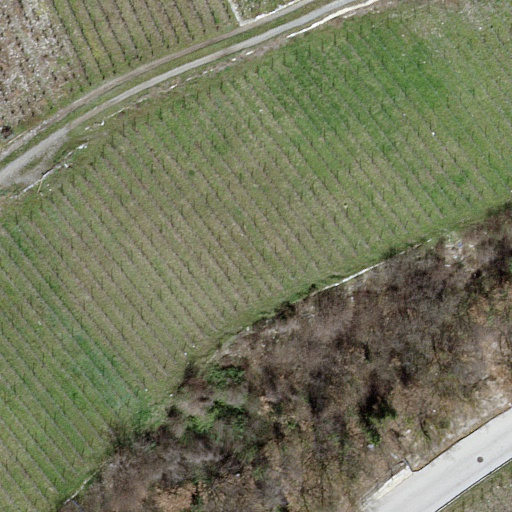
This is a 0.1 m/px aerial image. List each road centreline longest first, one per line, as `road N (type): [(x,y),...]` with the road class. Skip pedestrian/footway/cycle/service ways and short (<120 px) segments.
road 1 (track): [(0,159),(136,81),(331,0)]
road 2 (unclassified): [(405,511),(511,443)]
